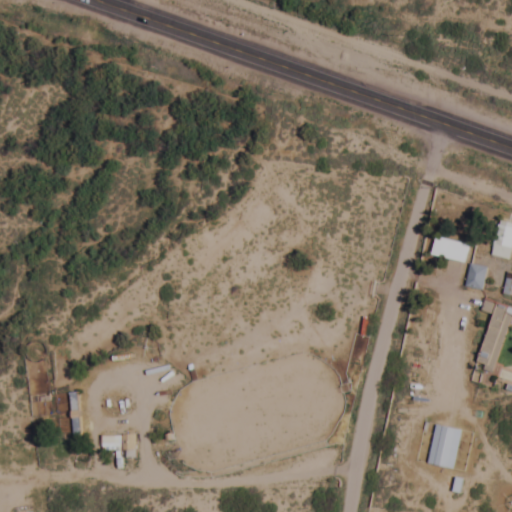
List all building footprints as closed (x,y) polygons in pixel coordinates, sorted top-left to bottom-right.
[(494,260),(511,259),(511,222),(494,223),(494,260)] [(469,246),(435,237),(430,256),(464,265),(469,246)] [(481,292),(487,269),(470,265),(464,288),(481,292)] [(511,297),(511,278),(503,278),(503,297),(511,297)] [(473,381),(491,386),(511,312),(511,309),(484,302),(481,313),(491,315),(473,381)] [(79,393),(69,394),(73,439),(83,438),(79,393)] [(435,426),(427,466),(454,471),(462,431),(435,426)] [(102,452),(121,452),(121,437),(102,437),(102,452)]
